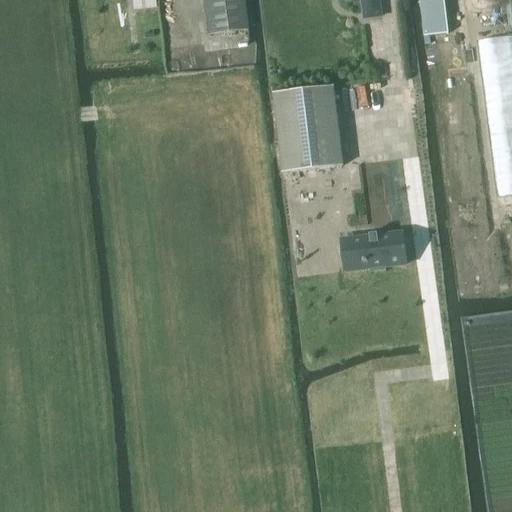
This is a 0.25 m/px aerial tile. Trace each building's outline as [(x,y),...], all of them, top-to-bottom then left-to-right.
[(201,0),(206,38),(246,33),(241,0),(201,0)] [(379,0),(359,0),(363,22),(382,19),(379,0)] [(421,0),(419,0),(424,38),(448,35),(443,0),(421,0)] [(284,173),(285,173),(344,167),(334,87),(274,94),(284,173)] [(369,238),(346,241),(349,265),(363,263),(363,265),(368,264),(369,269),(368,270),(368,271),(369,270),(369,274),(371,274),(370,273),(384,271),(384,273),(386,273),(385,268),(404,266),(401,235),(377,237),(377,235),(376,235),(376,238),(370,238),(370,236),(369,236),(369,238)]
